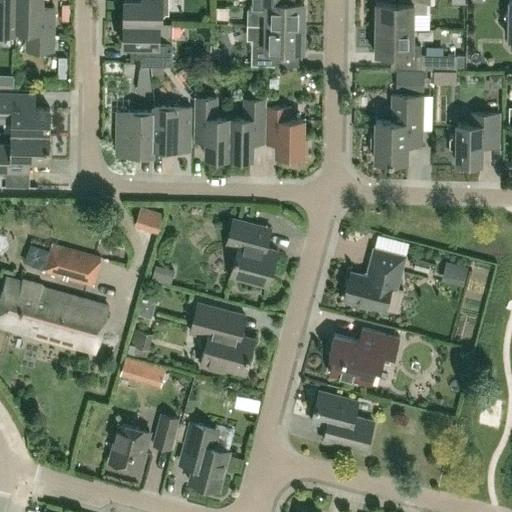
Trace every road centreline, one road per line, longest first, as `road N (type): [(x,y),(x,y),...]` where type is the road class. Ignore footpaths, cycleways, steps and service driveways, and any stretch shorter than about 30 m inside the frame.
road 1 (residential): [(333,192),(91,188),(93,0)]
road 2 (residential): [(269,461),(333,192)]
road 3 (residential): [(468,511),(269,461)]
road 4 (residential): [(333,192),(338,0)]
road 5 (residential): [(511,196),(333,192)]
road 6 (residential): [(154,511),(10,469)]
